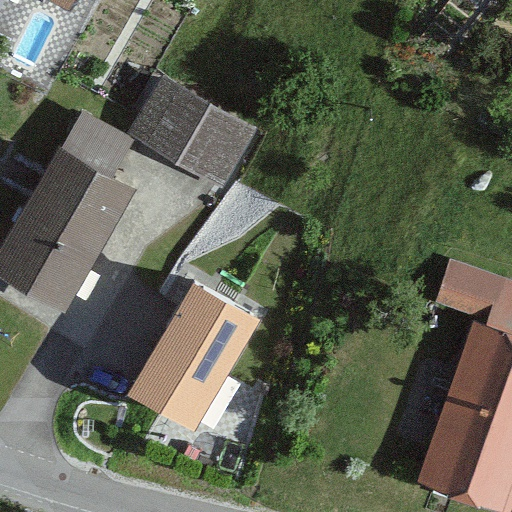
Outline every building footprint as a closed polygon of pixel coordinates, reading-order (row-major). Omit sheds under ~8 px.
[(64,0),(38,0),(59,10),(64,0)] [(465,52),(503,0),(452,0),(432,28),(465,52)] [(251,130),(155,79),(124,137),(220,188),(251,130)] [(124,144),(73,116),(54,152),(48,149),(0,235),(0,285),(55,316),(123,192),(103,181),(124,144)] [(511,288),(445,265),(429,310),(463,322),(406,485),(485,511),(500,511),(511,478),(511,288)] [(250,323),(178,282),(110,402),(182,443),(250,323)]
